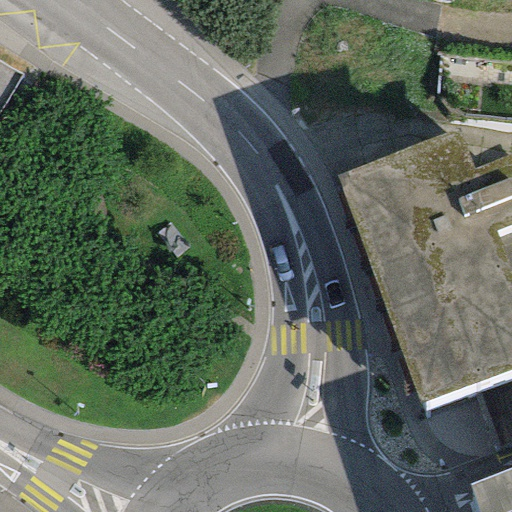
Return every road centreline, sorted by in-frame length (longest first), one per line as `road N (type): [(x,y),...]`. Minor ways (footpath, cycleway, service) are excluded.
road 1 (unclassified): [(301,462),(314,339),(301,263),(274,193),(241,136),(62,0)]
road 2 (tertiary): [(124,511),(0,437)]
road 3 (tertiary): [(301,462),(259,459),(222,472),(173,511)]
